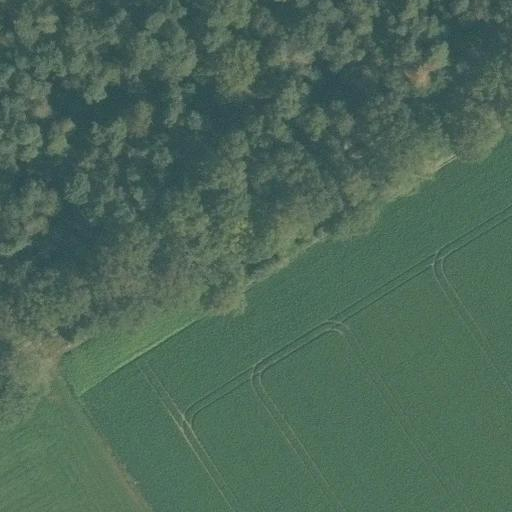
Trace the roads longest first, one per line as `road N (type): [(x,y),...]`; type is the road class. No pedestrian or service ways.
road 1 (track): [(0,381),(511,65)]
road 2 (track): [(231,0),(263,214)]
